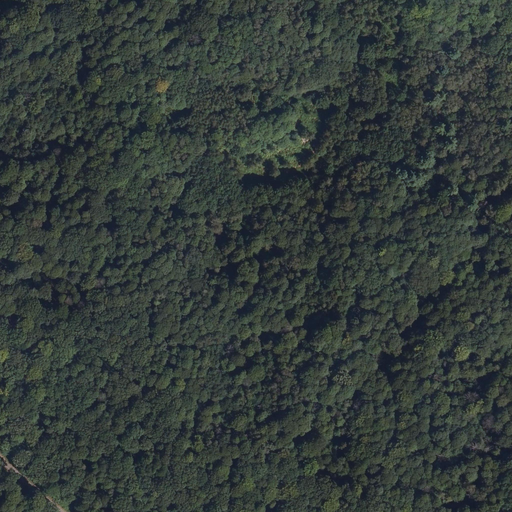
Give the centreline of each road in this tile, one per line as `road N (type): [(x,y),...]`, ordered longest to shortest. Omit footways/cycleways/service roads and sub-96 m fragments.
road 1 (track): [(466,0),(309,470),(349,511)]
road 2 (unknown): [(0,130),(132,172),(187,199),(266,208),(511,284)]
road 3 (unknown): [(0,416),(501,511)]
road 4 (track): [(197,0),(13,471)]
